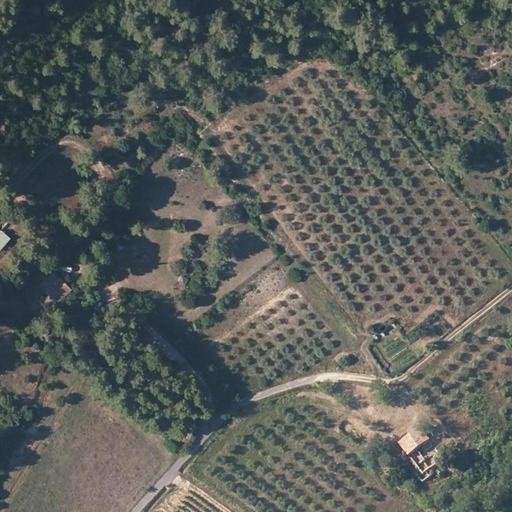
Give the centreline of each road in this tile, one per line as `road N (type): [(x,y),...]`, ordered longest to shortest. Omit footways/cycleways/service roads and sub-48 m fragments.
road 1 (track): [(135,511),(229,411),(293,384),(376,382)]
road 2 (track): [(511,287),(409,371),(376,382)]
